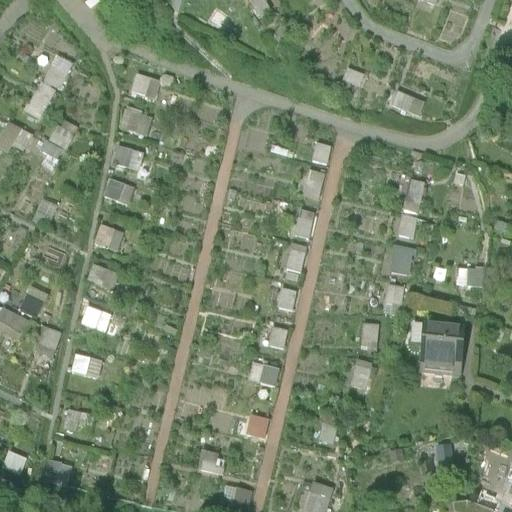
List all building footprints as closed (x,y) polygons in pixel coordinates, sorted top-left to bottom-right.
[(45,120),(70,65),(54,58),(29,112),(45,120)] [(134,90),(158,94),(161,78),(136,74),(134,90)] [(135,132),(141,114),(126,109),(121,128),(135,132)] [(154,114),(143,111),(137,132),(149,135),(154,114)] [(9,120),(0,134),(0,147),(6,152),(21,127),(9,120)] [(55,130),(51,140),(69,148),(73,138),(55,130)] [(316,142),(312,160),(327,164),(332,145),(316,142)] [(114,165),(142,169),(144,149),(117,145),(114,165)] [(305,195),(321,196),(324,171),(308,170),(305,195)] [(130,205),(137,187),(111,176),(103,194),(130,205)] [(408,179),(407,211),(421,212),(422,179),(408,179)] [(294,235),(310,238),(316,211),(300,207),(294,235)] [(398,233),(411,236),(415,217),(402,215),(398,233)] [(95,244),(120,250),(125,229),(100,223),(95,244)] [(286,269),(303,272),(308,246),(291,242),(286,269)] [(411,274),(416,248),(395,244),(390,270),(411,274)] [(113,291),(118,270),(92,264),(87,285),(113,291)] [(277,306),(293,309),(297,290),(282,286),(277,306)] [(87,304),(81,323),(105,332),(112,312),(87,304)] [(285,347),(288,329),(272,326),(269,344),(285,347)] [(458,389),(460,342),(421,341),(419,387),(458,389)] [(100,377),(104,358),(76,352),(72,371),(100,377)] [(85,432),(90,413),(69,407),(64,426),(85,432)] [(247,416),(246,435),(266,437),(267,417),(247,416)] [(198,469),(217,472),(220,452),(201,450),(198,469)] [(9,451),(3,465),(21,472),(27,458),(9,451)] [(310,482),(303,511),(327,511),(333,486),(310,482)] [(230,505),(247,511),(253,491),(236,486),(230,505)]
